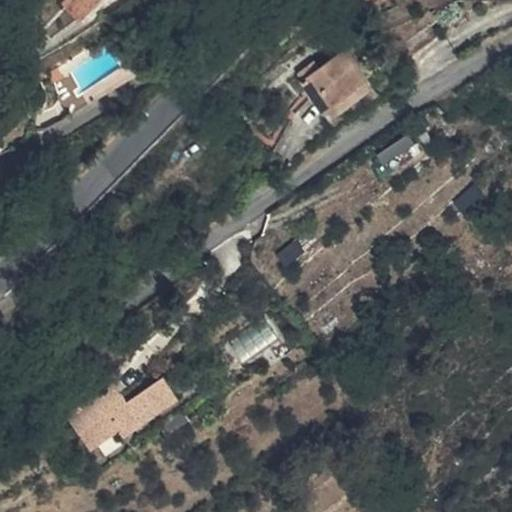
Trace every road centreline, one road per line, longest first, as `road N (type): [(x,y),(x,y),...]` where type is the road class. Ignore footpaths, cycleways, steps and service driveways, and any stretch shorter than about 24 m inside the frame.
road 1 (residential): [(0,384),(311,167),(444,81),(511,49)]
road 2 (tertiary): [(272,0),(0,283)]
